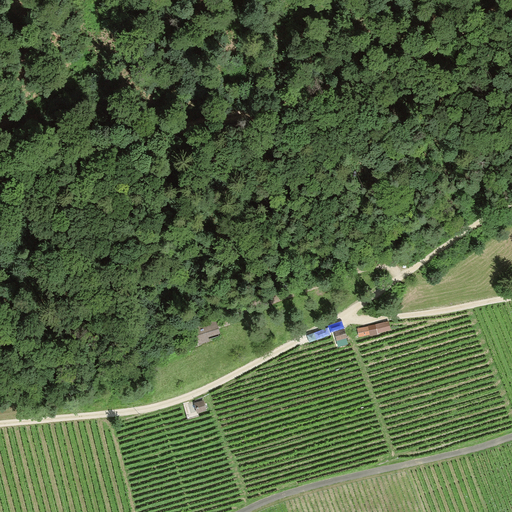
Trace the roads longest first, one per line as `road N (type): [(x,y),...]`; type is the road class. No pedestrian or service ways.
road 1 (track): [(0,423),(133,410),(201,390),(370,297),(511,205)]
road 2 (track): [(503,0),(373,76),(0,172)]
road 3 (track): [(511,435),(239,511)]
road 4 (track): [(0,127),(220,0)]
road 5 (track): [(404,276),(388,268),(334,276),(226,317)]
road 6 (track): [(511,295),(423,314),(343,313)]
